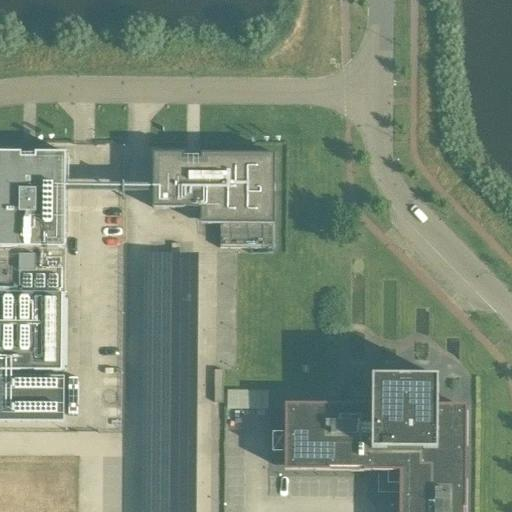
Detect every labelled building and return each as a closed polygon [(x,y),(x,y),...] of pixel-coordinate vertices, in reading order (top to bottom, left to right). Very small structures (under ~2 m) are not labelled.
[(0,153),(0,290),(64,291),(64,154),(0,153)] [(184,156),(153,155),(153,210),(201,211),(200,226),(220,226),(220,250),(273,250),(274,227),(275,157),(201,156),(201,162),(184,161),(184,156)] [(0,370),(64,371),(64,291),(0,290),(0,370)] [(64,377),(0,376),(0,422),(64,423),(64,377)] [(285,435),(269,435),(269,454),(287,454),(287,469),(327,469),(327,472),(380,472),(380,470),(388,470),(388,484),(402,484),(402,492),(400,492),(399,511),(466,511),(467,435),(464,435),(465,409),(453,408),(453,406),(438,406),(438,377),(372,377),(372,405),(314,405),(314,407),(288,407),(288,423),(285,423),(285,435)] [(280,410),(279,391),(239,392),(239,412),(280,410)]
